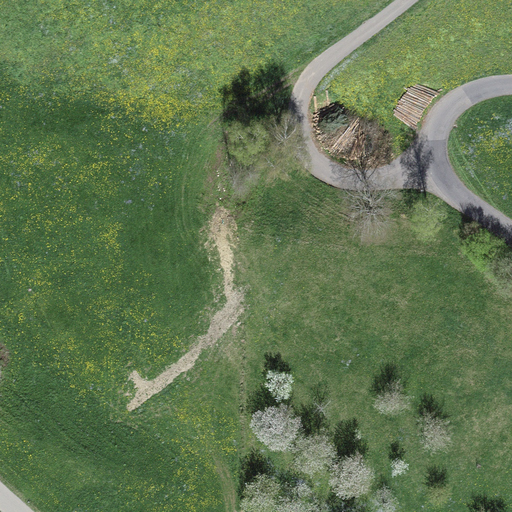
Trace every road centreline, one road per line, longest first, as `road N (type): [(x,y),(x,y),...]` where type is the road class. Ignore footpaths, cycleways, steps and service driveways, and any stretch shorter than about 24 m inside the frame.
road 1 (track): [(407,0),(309,77),(298,128),(314,160),(350,178),(390,181),(437,165)]
road 2 (unclassified): [(511,237),(458,196),(434,147),(438,120),(454,99),(511,82)]
